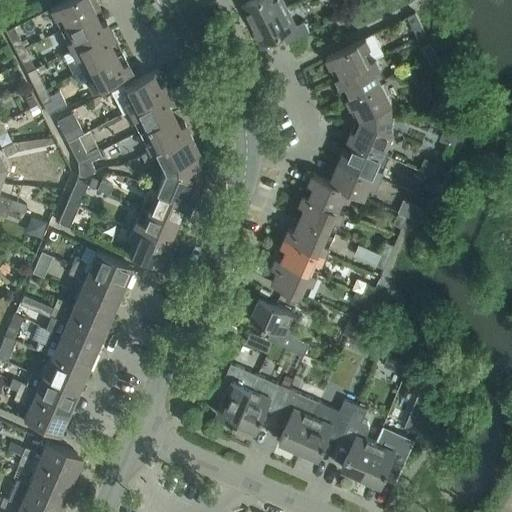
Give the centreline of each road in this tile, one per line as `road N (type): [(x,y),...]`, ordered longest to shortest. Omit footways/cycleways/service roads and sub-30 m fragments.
road 1 (residential): [(134,441),(227,224),(245,151),(237,99),(187,0)]
road 2 (unclassified): [(309,511),(134,441)]
